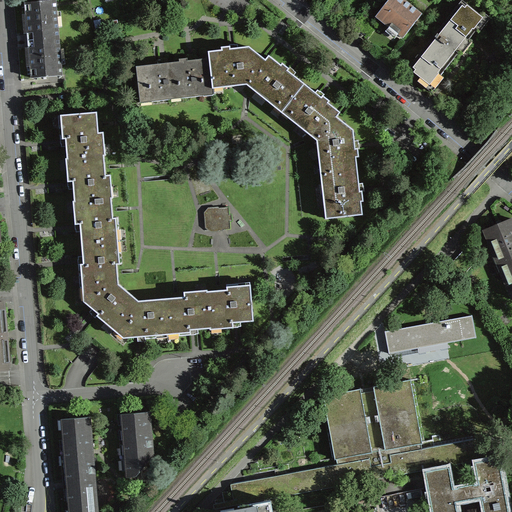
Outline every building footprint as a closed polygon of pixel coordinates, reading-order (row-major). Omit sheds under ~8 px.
[(29,48),(26,48),(28,66),(31,66),(32,78),(62,75),(55,0),(25,3),(26,14),(23,15),(25,33),(28,33),(28,34),(29,48)] [(403,0),(388,0),(376,16),(380,19),(403,38),(422,14),(403,0)] [(416,75),(431,87),(479,26),(477,24),(483,17),(462,0),(461,0),(407,68),(416,75)] [(246,85),(266,60),(265,59),(249,46),(238,48),(238,44),(234,44),(235,48),(232,48),(230,49),(230,46),(225,47),(221,47),(221,50),(217,50),(209,51),(210,58),(213,83),(213,88),(214,88),(223,87),(234,86),(239,85),(246,85)] [(179,61),(166,63),(171,99),(203,95),(204,95),(214,94),(213,88),(213,83),(210,58),(209,58),(196,59),(196,55),(193,56),(192,56),(193,60),(190,60),(188,60),(188,58),(187,58),(183,58),(179,59),(179,61)] [(269,55),(265,59),(266,60),(246,85),(256,92),(266,100),(274,107),(281,112),(304,84),(294,75),(296,72),(293,70),(291,73),(289,72),(288,70),(289,69),(285,65),(282,63),(281,65),(269,55)] [(152,101),(171,99),(166,63),(164,63),(161,63),(160,59),(157,60),(158,64),(147,65),(136,66),(138,81),(136,82),(137,86),(138,86),(140,103),(152,101)] [(305,84),(304,84),(281,112),(289,118),(297,125),(307,133),(317,141),(336,116),(337,117),(337,116),(340,112),(328,103),(330,101),(326,98),(323,95),(321,97),(320,96),(318,94),(320,91),(318,89),(315,92),(305,84)] [(67,158),(104,155),(105,155),(104,144),(103,132),(98,132),(97,112),(58,115),(59,127),(60,133),(60,139),(65,139),(65,141),(66,143),(61,143),(61,147),(66,146),(67,158)] [(319,162),(324,161),(356,158),(356,157),(359,157),(358,152),(358,148),(355,148),(355,146),(355,144),(359,143),(358,140),(354,140),(354,136),(353,129),(338,117),(337,116),(337,117),(336,116),(317,141),(318,153),(319,162)] [(104,155),(67,158),(66,158),(67,170),(67,175),(67,182),(73,181),(73,183),(73,185),(68,186),(69,189),(73,189),(74,201),(112,198),(113,198),(112,186),(111,174),(106,175),(104,155)] [(359,183),(356,158),(324,161),(319,162),(319,164),(320,173),(322,184),(324,208),(325,219),(363,214),(361,201),(363,201),(363,195),(362,190),(360,191),(360,189),(359,186),(363,186),(363,183),(359,183)] [(112,198),(74,201),(73,201),(74,212),(74,218),(75,224),(80,224),(80,226),(80,228),(76,228),(76,232),(80,231),(81,243),(118,240),(117,229),(119,229),(118,217),(113,217),(112,198)] [(224,229),(231,229),(230,221),(232,221),(232,217),(232,214),(229,214),(229,207),(220,207),(218,206),(208,207),(204,212),(205,228),(210,231),(222,231),(224,229)] [(494,255),(497,254),(500,262),(511,257),(511,227),(509,219),(498,224),(483,229),(494,255)] [(81,275),(82,287),(119,284),(117,264),(122,263),(121,252),(119,252),(118,240),(81,243),(82,256),(78,256),(78,259),(83,259),(83,261),(83,263),(78,264),(79,270),(79,275),(81,275)] [(478,258),(467,248),(448,268),(459,278),(478,258)] [(511,257),(500,262),(504,270),(501,272),(511,298),(511,297),(511,257)] [(105,322),(115,330),(138,300),(119,284),(82,287),(83,301),(92,308),(89,312),(92,314),(95,310),(96,312),(98,313),(96,315),(100,318),(105,322)] [(207,290),(210,328),(210,329),(228,328),(233,327),(233,322),(235,322),(237,322),(238,326),(241,326),(241,321),(254,320),(251,284),(226,286),(227,289),(207,290)] [(198,333),(198,329),(210,328),(207,290),(207,289),(195,290),(184,291),(184,296),(164,298),(167,334),(179,333),(179,335),(185,335),(191,334),(190,329),(192,329),(195,329),(195,333),(198,333)] [(164,298),(138,300),(115,330),(123,338),(137,336),(138,341),(141,341),(141,336),(142,336),(145,336),(145,338),(151,338),(156,337),(156,335),(167,334),(164,298)] [(0,369),(10,369),(7,333),(4,302),(0,301),(0,369)] [(497,340),(431,352),(438,387),(504,375),(497,340)] [(374,391),(361,393),(361,390),(323,397),(335,461),(337,461),(421,445),(422,445),(411,381),(373,388),(374,391)] [(152,426),(150,411),(120,414),(126,476),(135,476),(154,454),(152,426)] [(98,511),(91,416),(61,419),(66,478),(68,511),(98,511)] [(337,461),(337,465),(230,485),(234,506),(499,458),(495,437),(422,450),(421,445),(337,461)] [(458,490),(459,491),(454,492),(449,470),(426,474),(432,511),(507,511),(499,461),(476,465),(480,487),(475,488),(475,487),(458,490)]
